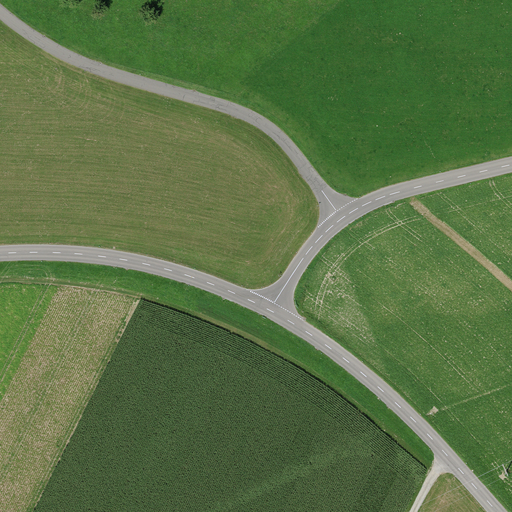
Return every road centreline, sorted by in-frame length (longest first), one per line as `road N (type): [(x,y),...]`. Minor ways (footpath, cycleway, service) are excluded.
road 1 (unclassified): [(0,8),(46,43),(96,66),(253,115),(284,137),(343,218)]
road 2 (tertiary): [(271,310),(410,416),(497,511)]
road 3 (tertiary): [(0,253),(117,258),(271,310)]
road 4 (tertiary): [(343,218),(374,200),(511,164)]
